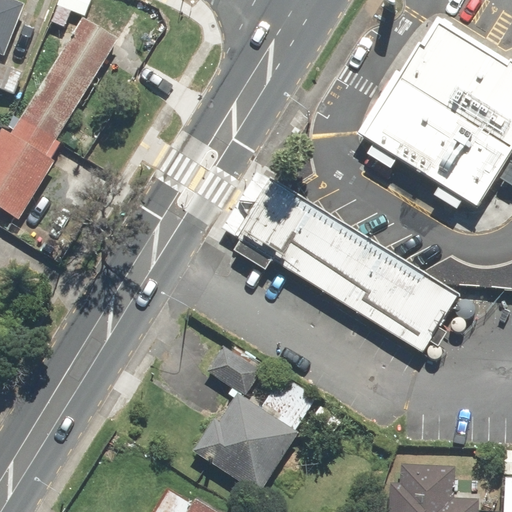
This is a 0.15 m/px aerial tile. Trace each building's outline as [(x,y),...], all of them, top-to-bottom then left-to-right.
[(85,0),(65,0),(61,12),(79,19),(85,0)] [(109,0),(98,0),(90,15),(118,31),(129,12),(109,0)] [(0,4),(0,55),(6,58),(24,14),(0,4)] [(511,151),(511,65),(436,18),(362,136),(477,208),(511,151)] [(0,215),(13,223),(120,45),(81,22),(0,157),(0,215)] [(23,76),(0,67),(0,91),(15,97),(23,76)] [(463,300),(277,185),(241,242),(428,356),(463,300)] [(222,350),(207,373),(244,396),(259,372),(222,350)] [(198,455),(257,493),(295,435),(237,397),(198,455)] [(401,468),(400,511),(475,511),(476,470),(401,468)] [(209,511),(193,502),(186,511),(209,511)]
